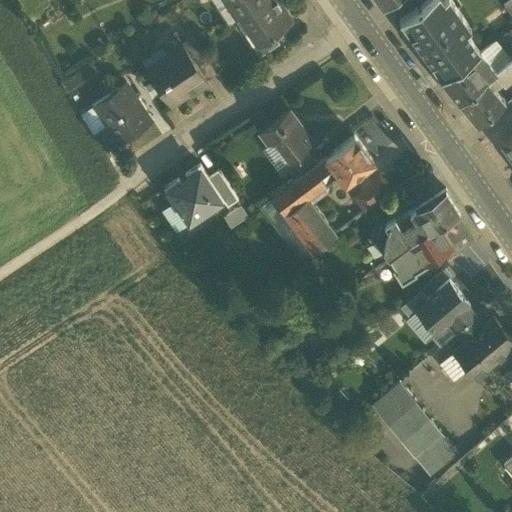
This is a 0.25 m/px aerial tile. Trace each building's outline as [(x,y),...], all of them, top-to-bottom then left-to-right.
[(229,0),(240,16),(264,0),(229,0)] [(276,0),(264,0),(240,16),(257,42),(258,43),(273,33),(291,21),(276,0)] [(471,29),(449,0),(443,0),(427,0),(402,18),(413,34),(410,36),(430,64),(433,62),(443,76),(470,57),(470,58),(479,50),(466,32),(471,29)] [(511,0),(509,0),(503,5),(511,17),(511,0)] [(273,33),(258,43),(257,42),(252,45),(259,56),(279,43),(273,33)] [(203,53),(191,35),(181,42),(193,59),(203,53)] [(511,59),(495,39),(480,50),(496,71),(505,64),(511,59)] [(181,41),(166,52),(162,46),(141,60),(171,105),(207,81),(206,79),(193,59),(181,42),(181,41)] [(479,50),(470,58),(470,57),(443,76),(441,78),(459,101),(494,73),(496,71),(480,50),(479,50)] [(203,53),(193,59),(206,79),(216,73),(203,53)] [(496,71),(494,73),(501,81),(503,84),(504,84),(511,77),(511,71),(505,64),(496,71)] [(501,81),(494,73),(487,78),(494,86),(501,81)] [(494,86),(487,78),(459,101),(477,123),(505,99),(494,86)] [(126,81),(92,104),(81,112),(91,129),(103,121),(117,141),(151,119),(126,81)] [(313,140),(288,109),(259,132),(268,144),(274,139),(289,158),(305,147),(313,140)] [(91,129),(91,130),(103,150),(117,141),(103,121),(91,129)] [(511,132),(500,141),(511,157),(511,132)] [(354,135),(325,156),(334,169),(344,182),(373,160),(354,135)] [(305,147),(289,158),(286,160),(298,177),(317,162),(305,147)] [(298,177),(272,197),(285,214),(308,196),(312,202),(326,191),(327,186),(325,183),(322,179),(334,169),(325,156),(317,162),(298,177)] [(164,188),(188,224),(224,200),(208,175),(201,164),(164,188)] [(219,169),(208,175),(224,200),(227,205),(238,198),(219,169)] [(429,190),(417,173),(401,185),(413,202),(429,190)] [(380,176),(353,196),(365,211),(391,190),(380,176)] [(445,188),(415,208),(423,218),(430,229),(437,225),(459,211),(445,188)] [(312,202),(308,196),(285,214),(313,251),(336,234),(312,202)] [(226,212),(233,223),(248,214),(241,203),(226,212)] [(423,218),(415,208),(409,211),(415,221),(419,219),(423,218)] [(409,211),(408,212),(407,210),(394,218),(401,229),(400,230),(408,243),(430,229),(423,218),(419,219),(415,221),(409,211)] [(394,218),(379,227),(376,241),(387,258),(388,258),(408,243),(400,230),(401,229),(394,218)] [(408,243),(388,258),(394,269),(392,270),(401,285),(416,275),(415,274),(427,266),(426,263),(450,247),(437,225),(430,229),(408,243)] [(469,304),(449,280),(427,298),(415,308),(416,309),(435,332),(448,321),(456,331),(475,315),(466,306),(469,304)] [(420,289),(400,306),(408,316),(416,309),(415,308),(427,298),(420,289)] [(483,325),(475,315),(456,331),(464,340),(451,350),(452,350),(438,362),(453,380),(467,368),(475,378),(511,347),(511,337),(493,316),(483,325)] [(455,447),(398,379),(380,395),(396,413),(386,421),(412,452),(422,444),(426,450),(436,462),(455,447)] [(422,444),(412,452),(417,457),(426,450),(422,444)] [(511,456),(503,464),(511,474),(511,456)]
